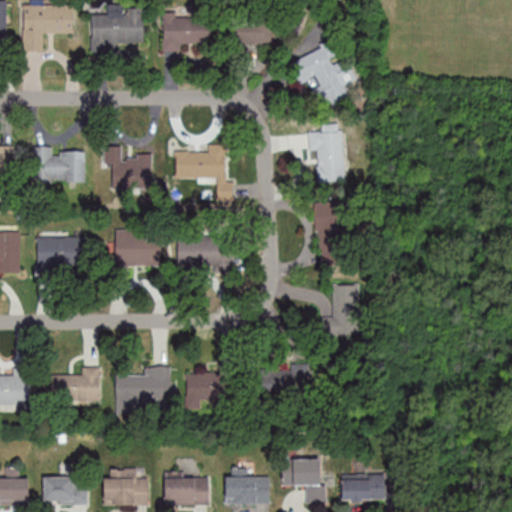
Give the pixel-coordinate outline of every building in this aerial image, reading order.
[(74,4),(23,4),(23,51),(44,51),(44,33),(74,33),(74,4)] [(144,6),(108,6),(108,14),(91,14),(92,51),(115,50),(115,43),(145,43),(144,6)] [(163,15),(163,51),(181,51),(181,42),(210,42),(211,15),(163,15)] [(279,45),(279,21),(230,21),(230,45),(279,45)] [(289,63),(300,86),(306,83),(320,111),(349,97),(343,86),(356,80),(346,59),(341,61),(332,42),(289,63)] [(345,171),(344,123),(321,124),(321,132),(310,132),(312,172),(345,171)] [(33,182),(85,182),(85,150),(54,150),(54,146),(34,146),(33,182)] [(113,163),(113,187),(149,187),(149,157),(123,157),(123,146),(104,146),(104,163),(113,163)] [(0,188),(8,188),(8,148),(0,147),(0,188)] [(347,265),(345,202),(317,202),(318,266),(347,265)] [(0,272),(21,273),(21,229),(0,228),(0,272)] [(115,229),(115,266),(160,266),(160,229),(115,229)] [(80,264),(80,236),(37,236),(37,264),(80,264)] [(178,236),(178,267),(232,267),(232,236),(178,236)] [(359,335),(359,284),(333,284),(333,317),(319,317),(319,335),(359,335)] [(115,376),(117,413),(136,413),(135,400),(172,399),(171,365),(146,366),(146,375),(115,376)] [(256,365),(256,393),(309,394),(309,365),(256,365)] [(50,376),(50,400),(101,400),(101,366),(81,366),(81,376),(50,376)] [(0,402),(31,402),(31,373),(0,373),(0,402)] [(223,398),(223,373),(186,373),(186,408),(203,408),(203,398),(223,398)] [(306,485),(306,503),(325,503),(324,457),(282,458),(283,485),(306,485)] [(0,505),(28,505),(28,476),(17,476),(17,467),(6,467),(6,477),(0,476),(0,505)] [(271,503),(271,476),(248,476),(248,468),(233,468),(233,475),(225,475),(225,503),(271,503)] [(386,473),(341,473),(341,501),(386,501),(386,473)] [(87,504),(87,476),(43,476),(43,504),(87,504)] [(104,504),(148,504),(148,477),(104,477),(104,504)] [(209,477),(164,477),(164,504),(209,504),(209,477)]
